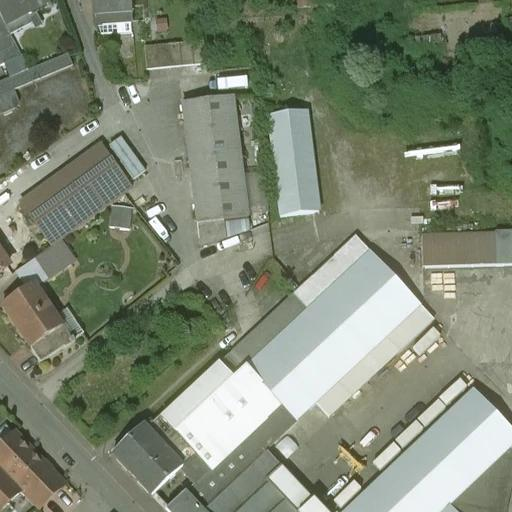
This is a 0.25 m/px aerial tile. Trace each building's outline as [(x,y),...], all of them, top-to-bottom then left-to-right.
[(44,0),(0,0),(0,18),(6,28),(48,6),(44,0)] [(92,0),(93,2),(95,27),(131,24),(129,0),(92,0)] [(6,28),(0,18),(0,42),(10,37),(6,28)] [(10,37),(0,42),(0,68),(21,57),(10,37)] [(203,44),(144,49),(147,72),(205,67),(203,44)] [(68,56),(0,84),(0,98),(73,68),(68,56)] [(233,99),(182,106),(200,250),(249,233),(233,99)] [(300,114),(267,118),(280,219),(312,215),(300,114)] [(51,166),(13,194),(53,249),(58,245),(126,196),(107,168),(72,194),(51,166)] [(511,234),(495,235),(495,236),(422,238),(423,270),(511,267),(511,234)] [(300,452),(284,466),(281,463),(277,467),(265,453),(316,405),(329,419),(396,356),(383,342),(419,308),(370,255),(370,254),(356,239),(333,260),(317,243),(296,262),(313,279),(148,434),(182,470),(181,471),(195,486),(185,495),(200,511),(452,511),(449,508),(510,451),(511,448),(511,432),(473,392),(462,403),(439,379),(417,400),(424,408),(337,491),(300,452)] [(53,249),(34,263),(48,283),(73,266),(58,245),(53,249)] [(0,258),(0,275),(2,274),(3,275),(9,271),(0,258)] [(34,286),(2,308),(31,350),(62,329),(34,286)] [(62,329),(31,350),(41,365),(64,349),(65,351),(75,344),(74,342),(72,344),(62,329)] [(133,332),(102,357),(131,388),(127,393),(135,401),(135,402),(149,389),(140,380),(152,369),(140,356),(147,349),(133,332)] [(105,384),(73,414),(96,439),(129,408),(129,407),(135,401),(127,393),(118,383),(111,390),(105,384)] [(148,434),(143,428),(113,457),(152,498),(181,471),(182,470),(148,434)] [(63,487),(22,443),(0,463),(0,471),(21,494),(38,511),(63,487)] [(511,452),(510,451),(449,508),(452,511),(505,511),(511,476),(511,452)] [(0,471),(0,511),(1,511),(21,494),(0,471)] [(200,511),(185,495),(167,511),(200,511)]
